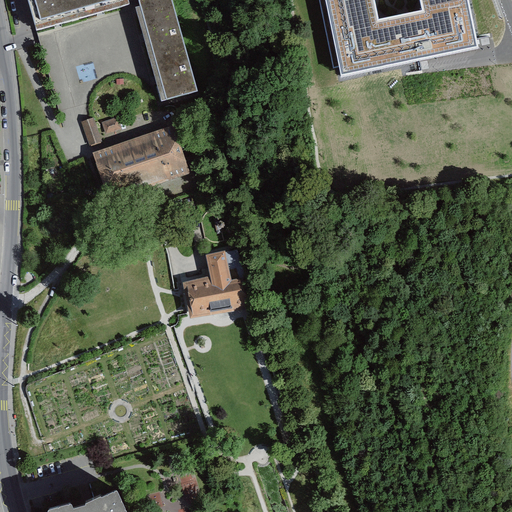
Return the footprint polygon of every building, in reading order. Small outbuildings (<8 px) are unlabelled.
[(28,0),(36,26),(57,20),(99,9),(134,0),(141,0),(140,3),(169,102),(199,93),(171,0),(28,0)] [(319,0),(333,68),(340,66),(341,77),(479,47),(469,0),(319,0)] [(91,118),(81,122),(90,147),(102,142),(93,117),(91,118)] [(117,117),(101,123),(105,135),(122,129),(117,117)] [(175,130),(96,157),(112,203),(190,176),(175,130)] [(207,255),(211,275),(184,282),(191,313),(192,319),(252,305),(246,278),(231,282),(224,252),(207,255)] [(73,500),(49,506),(48,508),(49,511),(127,511),(130,511),(130,509),(121,488),(119,487),(105,494),(104,493),(88,499),(88,501),(75,505),(73,500)]
